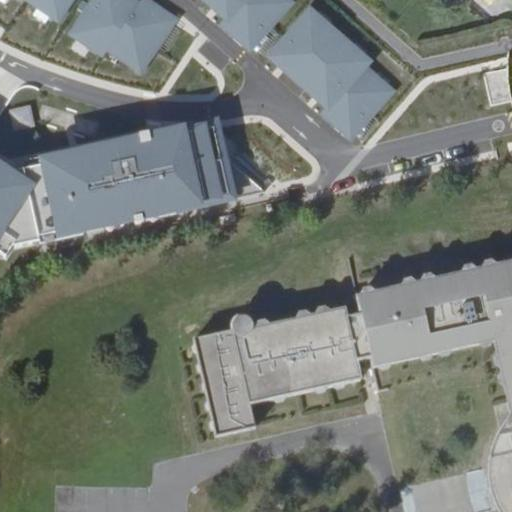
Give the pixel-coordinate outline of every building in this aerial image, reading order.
[(24,0),(63,24),(78,0),(24,0)] [(149,0),(90,0),(70,36),(144,78),(179,17),(149,0)] [(251,0),(204,0),(228,23),(251,0)] [(474,0),(487,13),(499,0),(474,0)] [(377,60),(312,6),(269,57),(331,115),(377,60)] [(222,118),(48,158),(65,237),(239,202),(222,118)] [(0,249),(41,184),(0,156),(0,249)] [(372,368),(495,341),(511,415),(511,417),(511,427),(504,429),(499,439),(492,460),(491,470),(493,492),(500,510),(501,511),(511,511),(511,264),(511,265),(511,267),(511,270),(504,273),(503,267),(356,298),(359,310),(354,311),(356,317),(345,319),(343,310),(253,330),(250,321),(245,317),(239,317),(235,319),(232,322),(231,326),(232,330),(193,338),(215,436),(255,428),(249,403),(360,380),(356,362),(371,359),(372,368)] [(501,511),(500,510),(493,492),(491,470),(492,460),(499,439),(504,429),(511,427),(511,417),(511,415),(505,424),(499,433),(495,443),(491,453),(489,464),(489,474),(489,479),(490,484),(492,495),(496,505),(499,511),(501,511)]
